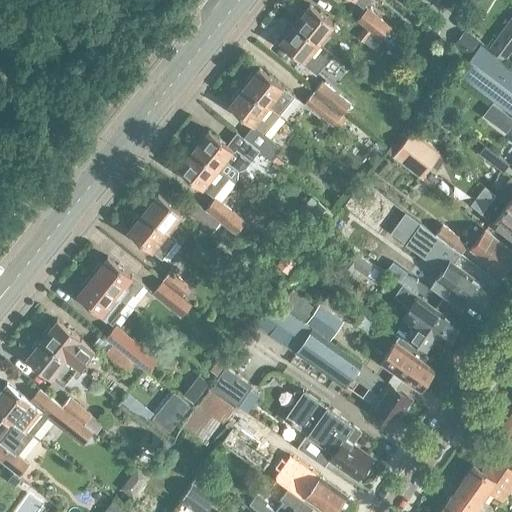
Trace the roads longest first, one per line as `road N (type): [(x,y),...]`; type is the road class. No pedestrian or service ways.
road 1 (secondary): [(0,294),(235,0)]
road 2 (residential): [(511,329),(384,511)]
